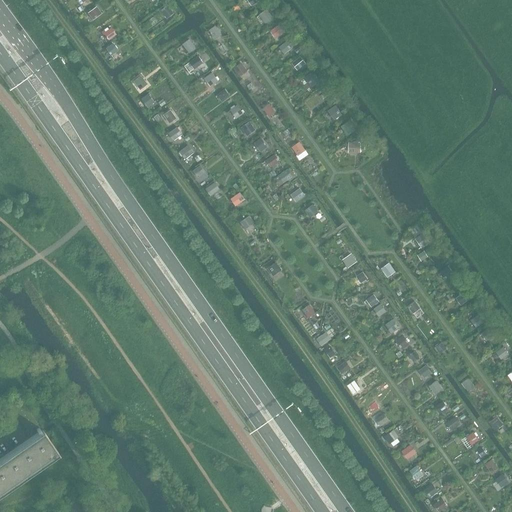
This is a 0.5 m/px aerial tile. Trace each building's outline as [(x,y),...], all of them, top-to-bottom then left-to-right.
[(175,14),(168,5),(160,10),(168,20),(175,14)] [(97,6),(88,13),(93,20),(102,14),(97,6)] [(259,15),(266,24),(274,18),(267,9),(259,15)] [(273,30),(278,37),(285,32),(279,25),(273,30)] [(209,31),(215,39),(222,35),(216,26),(209,31)] [(104,35),(108,40),(116,35),(111,28),(105,32),(104,30),(101,32),(103,35),(104,35)] [(183,44),(189,53),(197,48),(191,39),(183,44)] [(285,54),(294,47),(288,40),(279,47),(285,54)] [(119,51),(113,43),(105,48),(111,56),(119,51)] [(199,57),(190,63),(194,69),(203,63),(199,57)] [(294,62),(299,68),(306,63),(301,57),(294,62)] [(247,72),(241,63),(234,69),(240,77),(247,72)] [(219,81),(213,72),(206,76),(213,85),(219,81)] [(312,86),(319,81),(312,72),(305,78),(312,86)] [(141,76),(134,81),(140,90),(148,84),(141,76)] [(231,95),(225,88),(218,93),(224,100),(231,95)] [(317,93),(322,100),(329,95),(324,89),(317,93)] [(156,103),(149,94),(141,99),(148,108),(156,103)] [(276,112),(270,103),(263,108),(268,117),(276,112)] [(244,114),(238,105),(230,110),(237,119),(244,114)] [(335,120),(342,115),(336,105),(328,111),(335,120)] [(178,119),(171,110),(164,115),(170,124),(178,119)] [(243,129),(249,137),(257,130),(251,123),(243,129)] [(353,129),(348,123),(343,126),(348,132),(353,129)] [(174,141),(183,135),(178,127),(169,133),(174,141)] [(269,147),(262,138),(254,143),(261,152),(269,147)] [(360,153),(361,143),(349,143),(348,153),(360,153)] [(292,149),(298,156),(304,151),(297,144),(292,149)] [(186,159),(195,153),(189,145),(180,152),(186,159)] [(272,167),(280,161),(275,154),(266,160),(272,167)] [(199,178),(206,173),(201,166),(193,171),(199,178)] [(291,178),(286,171),(280,176),(285,182),(291,178)] [(215,182),(206,189),(211,196),(220,190),(215,182)] [(306,196),(300,188),(291,195),(296,202),(306,196)] [(240,192),(231,199),(236,206),(246,200),(240,192)] [(305,210),(309,217),(317,211),(313,205),(305,210)] [(255,223),(249,216),(240,222),(246,230),(255,223)] [(422,248),(430,243),(424,233),(415,239),(422,248)] [(421,261),(429,257),(424,250),(417,255),(421,261)] [(346,261),(350,267),(358,262),(353,256),(346,261)] [(273,276),(281,271),(276,263),(268,268),(273,276)] [(446,279),(454,273),(448,266),(441,272),(446,279)] [(383,272),(388,278),(396,273),(391,267),(383,272)] [(368,279),(362,270),(354,275),(361,284),(368,279)] [(459,297),(464,304),(470,299),(465,292),(459,297)] [(380,302),(374,295),(366,300),(372,307),(380,302)] [(408,306),(413,313),(421,308),(416,301),(408,306)] [(387,312),(381,304),(374,309),(379,316),(387,312)] [(316,313),(310,305),(303,309),(309,318),(316,313)] [(476,328),(484,323),(478,315),(471,320),(476,328)] [(399,329),(393,320),(386,325),(392,334),(399,329)] [(481,333),(487,341),(494,336),(489,328),(481,333)] [(328,343),(322,335),(317,339),(322,347),(328,343)] [(410,344),(404,335),(396,341),(403,349),(410,344)] [(445,347),(442,342),(435,347),(439,352),(445,347)] [(330,346),(324,350),(330,358),(336,354),(330,346)] [(503,347),(496,352),(502,359),(509,354),(503,347)] [(420,358),(415,351),(409,355),(414,362),(420,358)] [(342,375),(351,368),(346,361),(337,368),(342,375)] [(433,374),(426,365),(419,371),(426,379),(433,374)] [(462,383),(468,392),(475,387),(469,378),(462,383)] [(444,390),(437,381),(429,386),(436,395),(444,390)] [(362,389),(357,382),(352,385),(357,392),(362,389)] [(14,412),(24,404),(21,399),(10,406),(14,412)] [(369,407),(374,413),(381,408),(376,402),(369,407)] [(437,406),(442,412),(447,408),(443,402),(437,406)] [(17,416),(28,409),(24,404),(14,412),(17,416)] [(20,421),(31,414),(28,409),(17,416),(20,421)] [(380,426),(389,420),(384,413),(375,419),(380,426)] [(24,426),(34,419),(31,414),(20,421),(24,426)] [(455,417),(446,423),(450,428),(459,423),(455,417)] [(503,426),(497,418),(490,423),(495,430),(503,426)] [(27,431),(38,424),(34,419),(24,426),(27,431)] [(0,488),(29,469),(56,450),(42,429),(0,458),(0,488)] [(399,437),(394,430),(384,437),(390,444),(399,437)] [(472,442),(467,435),(460,440),(465,447),(472,442)] [(417,452),(411,445),(402,451),(407,459),(417,452)] [(492,460),(485,464),(490,471),(496,466),(492,460)] [(424,475),(417,466),(410,471),(416,480),(424,475)] [(503,474),(496,480),(501,487),(509,482),(503,474)] [(430,498),(439,492),(433,484),(424,490),(430,498)] [(78,504),(89,497),(85,492),(75,499),(78,504)] [(81,509),(92,502),(89,497),(78,504),(81,509)] [(439,511),(448,506),(443,499),(434,504),(439,511)] [(83,511),(87,511),(95,506),(92,502),(81,509),(83,511)]
